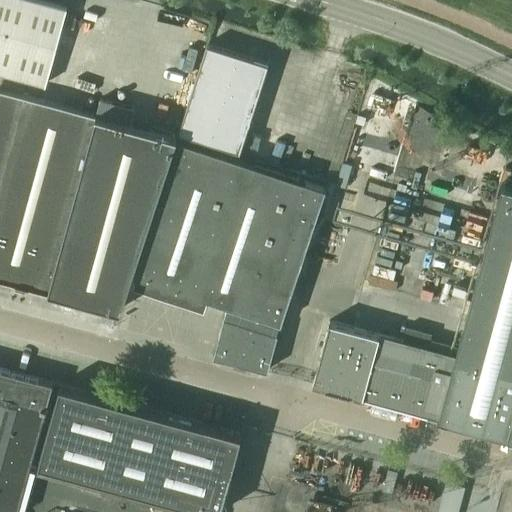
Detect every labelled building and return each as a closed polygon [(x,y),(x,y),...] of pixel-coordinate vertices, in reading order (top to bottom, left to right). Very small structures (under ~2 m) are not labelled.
[(0,0),(0,87),(0,88),(4,74),(46,85),(67,6),(45,0),(0,0)] [(268,63),(207,43),(179,131),(240,151),(268,63)] [(0,275),(14,280),(36,286),(85,299),(102,303),(117,308),(118,308),(121,309),(177,136),(131,123),(136,108),(100,98),(96,114),(0,88),(0,87),(0,275)] [(180,138),(135,274),(228,304),(224,316),(224,315),(213,355),(268,370),(278,332),(277,332),(280,321),(281,322),(326,187),(180,138)] [(331,319),(314,381),(453,419),(476,426),(511,435),(511,184),(502,182),(458,345),(431,338),(429,345),(403,338),(331,319)] [(0,511),(17,511),(53,382),(0,367),(0,511)] [(60,384),(39,462),(220,511),(242,433),(60,384)]
